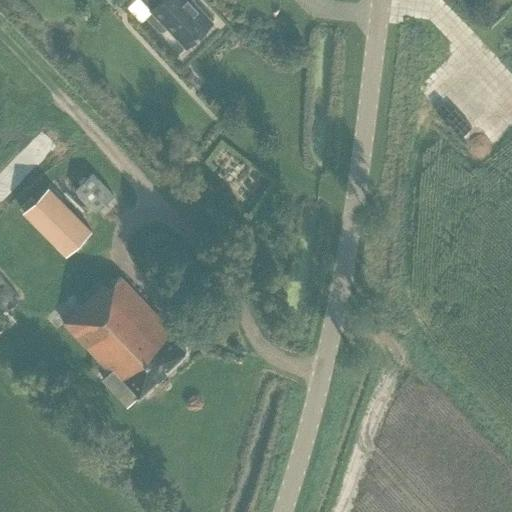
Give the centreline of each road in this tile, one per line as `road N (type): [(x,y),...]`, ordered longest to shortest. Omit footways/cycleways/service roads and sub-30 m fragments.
road 1 (tertiary): [(282,511),(345,260),(380,0)]
road 2 (track): [(321,376),(253,342),(216,257),(0,31)]
